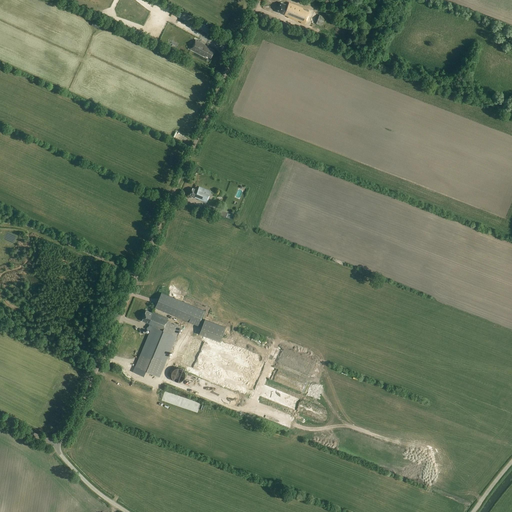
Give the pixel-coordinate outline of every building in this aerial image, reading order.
[(308,16),(310,11),(289,3),(288,6),(281,3),(277,12),(286,15),(285,16),(298,21),(298,20),(301,21),(301,22),(305,24),(305,23),(308,16)] [(319,15),(316,23),(322,26),(325,17),(319,15)] [(283,21),(281,26),(304,35),(306,29),(295,24),(294,26),(283,21)] [(193,29),(207,37),(211,30),(197,23),(193,29)] [(205,55),(210,58),(214,51),(206,47),(207,46),(196,40),(191,49),(205,57),(205,55)] [(211,191),(199,186),(198,190),(193,188),(190,195),(199,199),(198,200),(206,203),(211,191)] [(219,215),(224,216),(227,217),(228,213),(220,210),(220,211),(213,208),(213,209),(208,207),(206,211),(218,215),(219,215)] [(162,311),(189,322),(197,326),(201,316),(203,311),(161,293),(155,308),(162,311)] [(140,354),(135,367),(159,377),(164,364),(174,340),(175,341),(180,328),(179,327),(167,321),(168,318),(153,312),(153,313),(146,310),(142,321),(149,324),(149,325),(152,326),(140,354)] [(204,320),(199,333),(220,342),(225,328),(204,320)] [(251,394),(263,362),(198,337),(187,365),(191,371),(251,394)] [(187,377),(188,376),(187,374),(187,373),(186,372),(185,371),(184,370),(183,369),(182,369),(180,369),(179,369),(178,370),(177,370),(176,371),(175,372),(174,374),(174,375),(174,376),(174,377),(175,379),(175,380),(176,381),(178,382),(179,382),(180,382),(181,383),(182,382),(184,382),(185,381),(186,380),(187,378),(187,377)]
